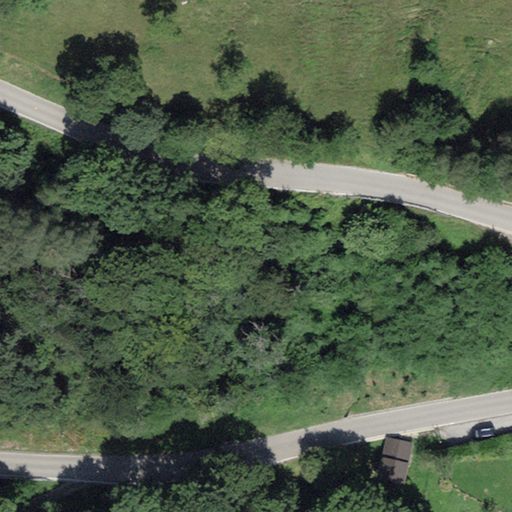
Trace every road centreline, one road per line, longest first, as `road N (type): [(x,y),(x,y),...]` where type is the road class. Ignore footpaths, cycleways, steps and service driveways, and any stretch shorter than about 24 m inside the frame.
road 1 (tertiary): [(511,219),(373,184),(162,160),(0,94)]
road 2 (tertiary): [(0,464),(86,471),(199,465),(511,402)]
